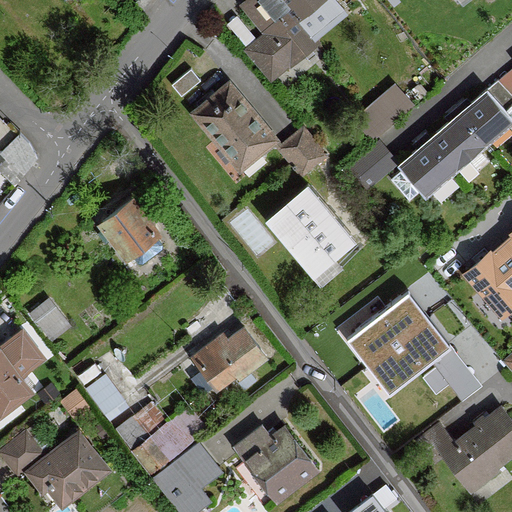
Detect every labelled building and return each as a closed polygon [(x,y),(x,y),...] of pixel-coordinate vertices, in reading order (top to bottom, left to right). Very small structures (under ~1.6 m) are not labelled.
[(151,0),(141,0),(139,3),(145,8),(151,0)] [(296,15),(282,0),(250,0),(246,3),(270,31),(287,52),(310,33),(296,15)] [(282,0),(296,15),(313,0),(282,0)] [(287,52),(270,31),(248,49),(273,78),(293,61),(287,52)] [(202,79),(192,68),(173,83),(183,95),(202,79)] [(511,93),(500,79),(488,88),(507,110),(511,106),(511,93)] [(230,82),(196,111),(241,166),(276,137),(230,82)] [(396,83),(370,106),(387,126),(414,104),(396,83)] [(488,88),(462,111),(488,141),(511,120),(511,115),(507,110),(488,88)] [(387,126),(370,106),(367,109),(357,118),(374,138),(377,135),(387,126)] [(458,167),(488,141),(462,111),(432,137),(458,167)] [(326,153),(304,127),(281,146),(303,173),(326,153)] [(428,193),(458,167),(432,137),(402,162),(406,167),(423,187),(428,193)] [(382,141),(364,156),(380,175),(398,160),(382,141)] [(352,165),(368,184),(380,175),(364,156),(352,165)] [(423,187),(406,167),(394,177),(411,198),(423,187)] [(357,238),(309,181),(267,216),(315,274),(336,255),(357,238)] [(134,198),(104,221),(128,252),(131,250),(155,232),(158,230),(134,198)] [(511,304),(511,230),(466,271),(502,313),(511,304)] [(155,232),(131,250),(139,261),(144,262),(163,248),(163,243),(155,232)] [(344,265),(336,255),(315,274),(323,282),(344,265)] [(408,291),(368,324),(405,368),(445,335),(408,291)] [(59,312),(50,300),(34,312),(44,324),(59,312)] [(223,333),(195,355),(218,384),(237,369),(241,374),(267,354),(245,326),(228,340),(223,333)] [(24,331),(0,348),(0,407),(2,411),(31,389),(19,373),(42,355),(24,331)] [(427,369),(444,388),(454,379),(468,395),(488,377),(457,342),(427,369)] [(129,405),(96,360),(79,374),(111,418),(129,405)] [(89,404),(78,390),(65,399),(78,415),(89,404)] [(154,402),(119,427),(152,470),(208,428),(191,405),(169,422),(154,402)] [(457,443),(445,452),(470,483),(511,450),(511,418),(503,407),(457,443)] [(445,452),(457,443),(441,422),(420,439),(436,459),(445,452)] [(35,426),(27,432),(41,451),(50,444),(35,426)] [(262,429),(240,446),(279,496),(317,466),(286,427),(270,439),(262,429)] [(41,451),(27,432),(3,451),(19,471),(42,452),(41,451)] [(79,432),(31,470),(45,487),(51,482),(65,501),(107,467),(79,432)] [(222,472),(198,441),(154,475),(183,511),(194,511),(210,500),(201,488),(222,472)] [(338,511),(336,509),(332,511),(393,511),(371,484),(338,511)]
